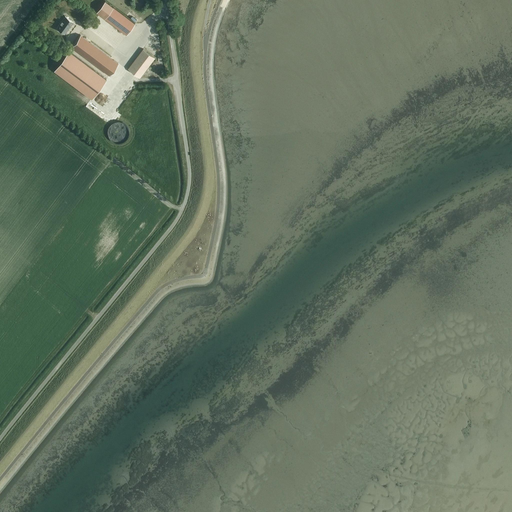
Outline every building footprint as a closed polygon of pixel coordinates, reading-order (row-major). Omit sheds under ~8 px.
[(105,1),(96,12),(105,18),(113,7),(105,1)] [(135,23),(113,7),(105,18),(104,18),(126,35),(135,23)] [(56,28),(64,34),(73,22),(65,16),(56,28)] [(80,35),(71,47),(109,75),(118,63),(80,35)] [(143,49),(128,68),(140,77),(155,58),(143,49)] [(68,51),(54,70),(92,98),(106,79),(68,51)] [(151,77),(162,63),(156,59),(146,73),(151,77)] [(108,131),(107,132),(107,133),(108,134),(108,135),(108,136),(108,137),(109,138),(110,139),(111,140),(111,141),(112,141),(113,142),(114,142),(114,143),(115,143),(116,143),(117,143),(118,143),(119,143),(120,143),(121,143),(122,143),(123,142),(124,142),(125,141),(126,141),(126,140),(127,140),(128,139),(128,138),(129,137),(129,136),(129,135),(129,134),(130,133),(130,132),(130,131),(129,130),(129,129),(129,128),(128,127),(128,126),(127,125),(126,124),(125,123),(124,123),(123,122),(122,122),(122,121),(121,121),(120,121),(119,121),(118,121),(117,121),(116,121),(115,122),(114,122),(113,122),(112,123),(112,124),(111,124),(110,125),(110,126),(109,127),(108,128),(108,129),(108,130),(108,131)]
